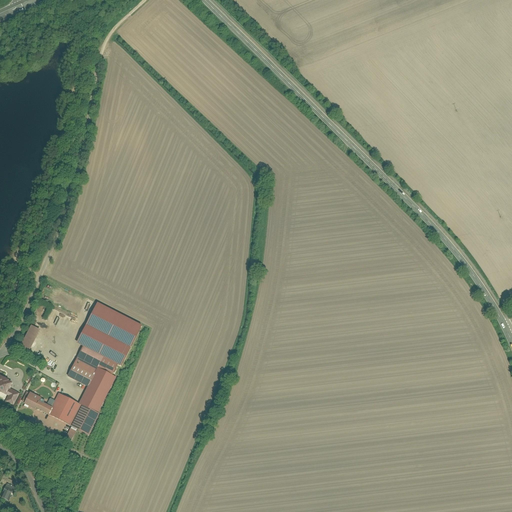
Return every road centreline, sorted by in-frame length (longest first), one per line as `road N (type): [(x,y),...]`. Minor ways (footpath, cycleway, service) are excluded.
road 1 (secondary): [(203,0),(434,226),(507,331)]
road 2 (track): [(144,0),(104,41),(67,205),(0,356)]
road 3 (unknown): [(0,399),(47,425),(34,492)]
